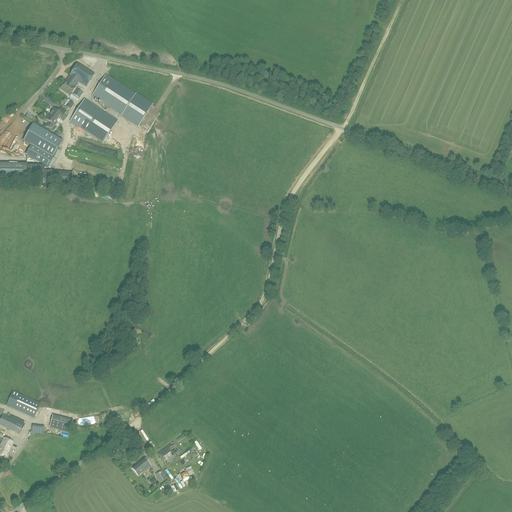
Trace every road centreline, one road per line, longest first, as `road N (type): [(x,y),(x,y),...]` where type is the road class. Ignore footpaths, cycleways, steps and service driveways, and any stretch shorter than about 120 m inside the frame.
road 1 (track): [(131,423),(264,298),(294,188),(346,122),(401,0)]
road 2 (unclassified): [(511,190),(225,85),(61,49)]
road 3 (unclassified): [(13,511),(131,423)]
